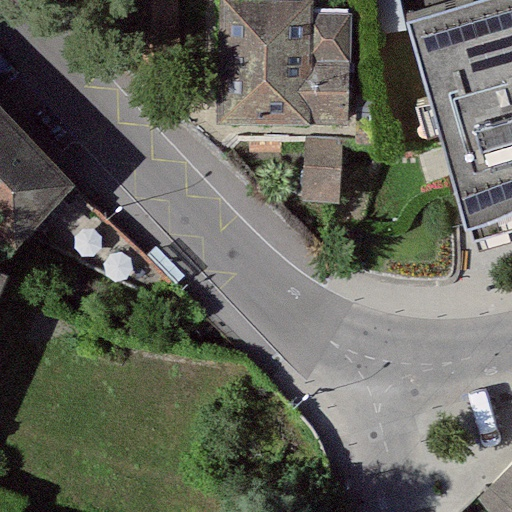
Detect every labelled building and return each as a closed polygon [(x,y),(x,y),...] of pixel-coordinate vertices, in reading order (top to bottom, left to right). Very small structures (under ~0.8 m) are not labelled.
[(179,0),(130,0),(131,23),(179,23),(179,0)] [(322,0),(225,0),(221,123),(310,126),(307,198),(339,199),(342,133),(351,133),(356,10),(322,9),(322,0)] [(511,0),(461,0),(406,16),(464,221),(472,219),(511,206),(511,0)] [(0,119),(10,111),(0,98),(0,119)] [(75,180),(10,111),(0,119),(0,225),(21,241),(62,193),(75,180)] [(511,206),(472,219),(478,236),(511,225),(511,206)] [(0,295),(13,266),(0,260),(0,295)] [(511,511),(511,461),(475,502),(486,511),(511,511)]
